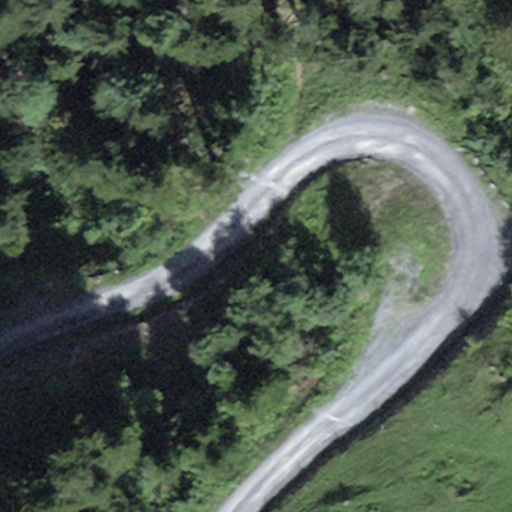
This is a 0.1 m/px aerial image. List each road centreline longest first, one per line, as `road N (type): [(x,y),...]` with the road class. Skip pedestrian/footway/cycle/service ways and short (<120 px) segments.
road 1 (track): [(234,511),(393,382),(478,284),(480,249),(465,203),(415,148),(379,130),(334,144)]
road 2 (track): [(334,144),(300,162),(226,236),(133,298),(33,328),(0,347)]
